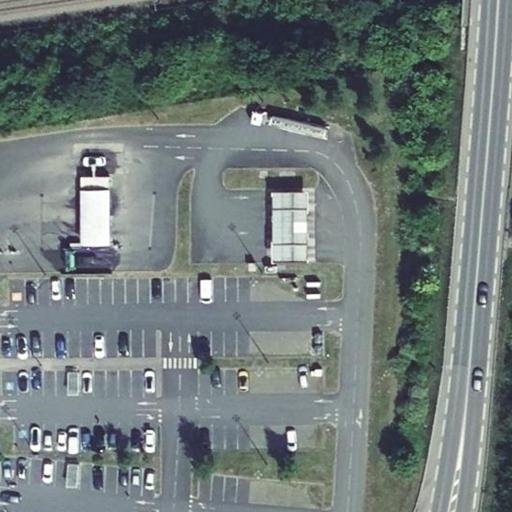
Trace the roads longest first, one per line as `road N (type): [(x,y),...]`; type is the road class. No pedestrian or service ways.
road 1 (secondary): [(498,0),(468,381)]
road 2 (secondary): [(468,381),(439,511)]
road 3 (secondary): [(463,511),(468,381)]
